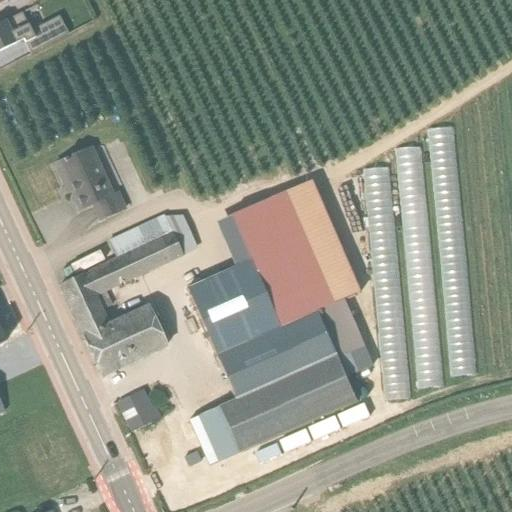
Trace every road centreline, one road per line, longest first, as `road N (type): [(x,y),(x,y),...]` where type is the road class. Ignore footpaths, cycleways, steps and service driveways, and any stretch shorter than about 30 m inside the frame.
road 1 (track): [(21,267),(172,200),(202,215),(285,181),(323,182),(511,62)]
road 2 (secondary): [(0,220),(135,511)]
road 3 (tertiary): [(238,511),(416,434),(511,404)]
